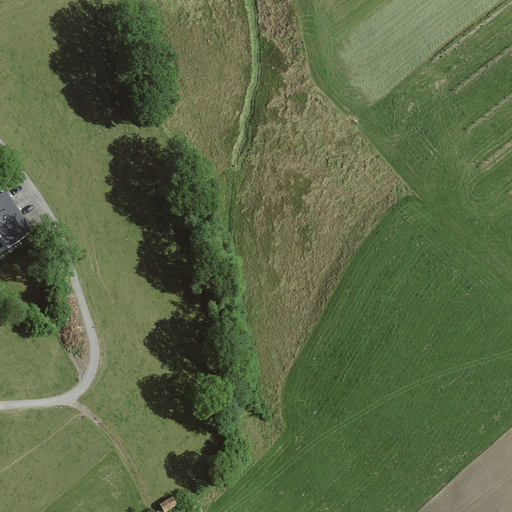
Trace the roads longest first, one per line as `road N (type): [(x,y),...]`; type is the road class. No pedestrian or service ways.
road 1 (residential): [(0,160),(103,344),(101,367),(70,397),(0,404)]
road 2 (track): [(70,397),(105,428),(155,511)]
